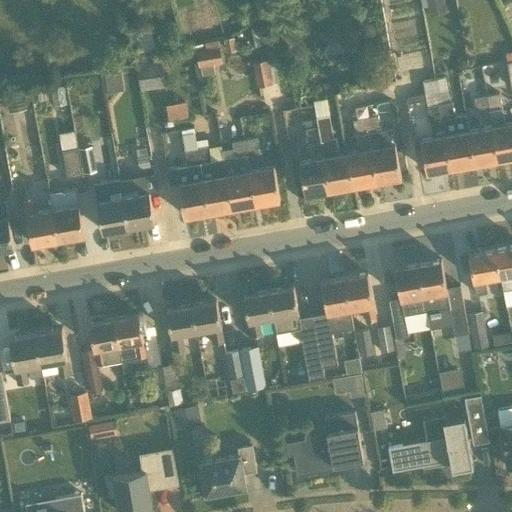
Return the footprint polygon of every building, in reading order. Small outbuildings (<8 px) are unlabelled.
[(130,28),(133,50),(152,47),(149,25),(130,28)] [(207,48),(196,50),(199,66),(202,65),(214,64),(223,62),(220,39),(206,41),(207,48)] [(284,81),(280,58),(269,60),(273,83),(284,81)] [(269,60),(269,59),(253,62),(257,85),(273,83),(269,60)] [(141,90),(166,86),(162,60),(137,64),(141,90)] [(117,70),(103,71),(106,90),(120,88),(117,70)] [(451,102),(446,77),(435,79),(440,104),(443,118),(446,133),(452,167),(475,163),(469,129),(467,114),(455,116),(453,101),(451,102)] [(431,120),(443,118),(440,104),(435,79),(434,79),(423,81),(426,93),(409,97),(407,100),(407,102),(427,99),(431,120)] [(511,121),(505,123),(500,93),(487,95),(490,110),(493,125),(499,158),(511,156),(511,121)] [(478,112),(490,110),(487,95),(475,97),(478,112)] [(183,99),(162,102),(164,118),(185,115),(183,99)] [(353,106),(356,119),(366,117),(369,132),(381,130),(380,120),(379,115),(380,115),(378,102),(376,102),(353,106)] [(330,189),(319,126),(317,116),(316,114),(300,117),(302,129),(306,128),(312,158),(300,160),(306,194),(330,189)] [(334,137),(330,114),(317,116),(319,126),(330,189),(354,185),(348,151),(337,153),(336,148),(338,148),(336,136),(334,137)] [(354,185),(378,181),(371,147),(372,147),(369,132),(366,117),(356,119),(354,119),(359,149),(348,151),(354,185)] [(475,163),(499,158),(493,125),(469,129),(475,163)] [(452,167),(446,133),(433,136),(414,139),(416,149),(423,148),(427,172),(452,167)] [(248,154),(260,152),(258,137),(244,139),(248,154)] [(256,203),(250,169),(248,154),(244,139),(232,141),(233,147),(235,156),(224,158),(233,207),(256,203)] [(396,142),(384,145),(372,147),(371,147),(378,181),(402,176),(396,142)] [(198,148),(209,211),(233,207),(224,158),(212,160),(209,146),(198,148)] [(68,177),(83,174),(78,147),(63,150),(68,177)] [(83,166),(96,164),(93,148),(80,150),(83,166)] [(185,216),(209,211),(198,148),(185,150),(188,164),(176,166),(179,182),(185,216)] [(256,203),(281,198),(274,165),(250,169),(256,203)] [(129,226),(156,221),(147,174),(136,176),(139,192),(124,195),(129,226)] [(108,198),(105,182),(94,183),(103,231),(129,226),(124,195),(108,198)] [(32,243),(59,239),(53,208),(49,184),(33,187),(35,194),(24,196),(32,243)] [(59,239),(85,234),(77,187),(66,189),(69,205),(53,208),(59,239)] [(0,249),(15,246),(6,200),(0,200),(0,249)] [(511,245),(496,248),(501,275),(504,289),(511,287),(511,245)] [(487,292),(484,277),(501,275),(496,248),(469,253),(477,294),(487,292)] [(448,293),(442,258),(418,262),(424,294),(427,309),(428,309),(428,311),(450,307),(455,334),(469,332),(462,290),(448,293)] [(409,335),(405,314),(427,309),(424,294),(418,262),(395,267),(401,297),(389,299),(396,337),(402,336),(409,335)] [(377,319),(368,272),(345,276),(350,307),(364,305),(367,320),(377,319)] [(314,314),(318,340),(331,338),(332,337),(331,331),(354,327),(350,307),(345,276),(322,280),(327,311),(314,314)] [(300,316),(294,285),(269,290),(274,315),(277,331),(293,329),(293,333),(302,339),(305,339),(306,342),(318,340),(314,314),(300,316)] [(252,336),(263,334),(260,318),(274,315),(269,290),(244,294),(252,336)] [(225,341),(217,299),(192,304),(197,329),(211,327),(214,343),(225,341)] [(175,350),(185,348),(182,332),(197,329),(192,304),(167,308),(175,350)] [(475,348),(489,346),(483,310),(469,312),(475,348)] [(147,355),(140,313),(115,318),(120,343),(134,341),(137,357),(147,355)] [(98,364),(108,362),(123,360),(120,343),(115,318),(90,322),(98,364)] [(395,350),(391,324),(377,327),(374,328),(379,353),(380,353),(380,356),(388,354),(389,360),(397,359),(395,350)] [(71,374),(63,327),(36,332),(42,363),(57,360),(60,376),(71,374)] [(374,351),(369,328),(356,330),(364,371),(377,368),(376,365),(379,364),(376,351),(374,351)] [(22,383),(29,382),(26,366),(42,363),(36,332),(10,337),(18,384),(22,383)] [(331,338),(318,340),(323,365),(335,363),(331,338)] [(310,368),(323,365),(318,340),(306,342),(310,368)] [(403,340),(396,342),(398,354),(405,353),(403,340)] [(246,375),(264,371),(259,345),(241,348),(246,375)] [(229,377),(243,374),(239,349),(224,352),(229,377)] [(163,364),(167,389),(179,387),(175,362),(163,364)] [(167,389),(163,364),(150,367),(155,392),(158,391),(167,389)] [(443,393),(465,389),(461,367),(439,372),(443,393)] [(0,369),(0,420),(10,419),(6,394),(1,370),(0,369)] [(101,379),(99,369),(86,371),(89,391),(96,390),(95,380),(101,379)] [(361,373),(347,375),(349,390),(350,396),(364,393),(361,373)] [(233,392),(246,389),(243,376),(230,379),(233,392)] [(29,404),(48,401),(46,387),(27,390),(29,404)] [(74,420),(93,417),(88,391),(69,394),(74,420)] [(480,394),(464,397),(473,443),(489,440),(480,394)] [(174,428),(200,422),(196,402),(169,407),(174,428)] [(511,406),(498,409),(501,425),(500,426),(507,467),(511,465),(511,406)] [(294,453),(294,455),(298,475),(336,468),(335,462),(345,460),(345,462),(364,459),(361,439),(355,409),(325,416),(326,423),(315,426),(309,428),(305,433),(304,439),(287,443),(289,454),(294,453)] [(447,435),(389,446),(393,470),(444,461),(444,459),(451,457),(453,469),(474,465),(465,416),(444,420),(447,435)] [(206,492),(246,484),(244,473),(257,470),(257,468),(253,444),(238,446),(239,453),(201,460),(205,487),(206,492)] [(118,494),(121,511),(127,511),(152,507),(148,483),(159,481),(160,486),(178,483),(172,447),(153,450),(156,467),(115,475),(115,478),(107,480),(110,495),(118,494)] [(84,511),(81,492),(54,497),(56,511),(84,511)]
